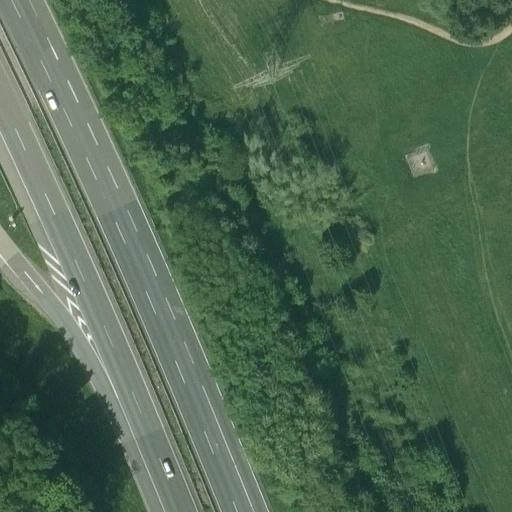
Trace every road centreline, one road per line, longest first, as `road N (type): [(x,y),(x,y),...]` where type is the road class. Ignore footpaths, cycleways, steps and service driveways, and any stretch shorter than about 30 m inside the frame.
road 1 (motorway): [(234,511),(15,0)]
road 2 (motorway): [(0,103),(129,392)]
road 3 (track): [(511,34),(488,49),(464,49),(315,0)]
road 4 (motorway): [(25,279),(129,392)]
road 5 (motorway): [(129,392),(177,511)]
